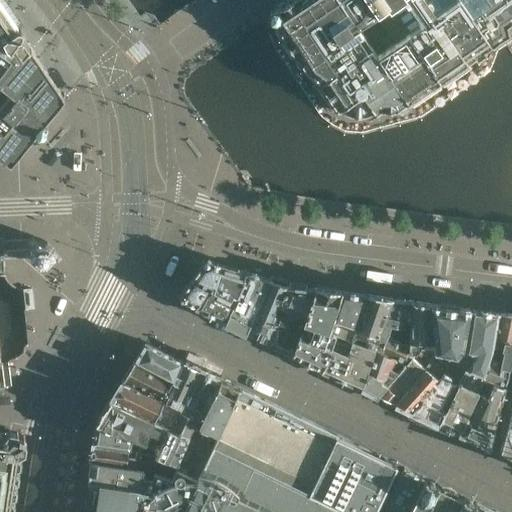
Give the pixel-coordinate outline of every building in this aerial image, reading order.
[(482,46),(454,0),(288,0),(278,7),(278,6),(275,8),(274,9),(274,10),(274,11),(275,11),(274,13),(274,14),(273,16),(273,18),(272,19),(272,20),(272,21),(273,21),(282,36),(281,37),(282,39),(284,38),(303,69),(304,68),(313,83),(315,82),(329,104),(335,101),(336,103),(338,105),(340,107),(342,108),(344,109),(346,110),(349,111),(351,111),(353,112),(357,111),(360,110),(362,110),(364,109),(366,107),(368,106),(370,103),(373,107),(399,97),(428,80),(461,59),(465,60),(477,53),(477,49),(482,46)] [(511,0),(454,0),(482,46),(500,35),(499,27),(511,18),(511,0)] [(30,47),(0,3),(0,155),(5,159),(5,158),(13,157),(14,157),(36,131),(40,131),(40,130),(45,123),(47,123),(45,119),(65,95),(64,93),(62,94),(30,47)] [(37,241),(32,236),(30,238),(29,241),(29,244),(32,248),(32,255),(32,256),(33,257),(33,258),(34,259),(34,260),(35,260),(35,261),(36,261),(37,262),(38,263),(39,263),(40,263),(41,263),(42,264),(43,264),(44,263),(46,263),(47,263),(48,262),(49,262),(50,261),(51,260),(52,258),(53,257),(58,262),(61,258),(54,251),(54,249),(52,245),(45,240),(37,241)] [(3,238),(0,238),(0,268),(4,269),(4,257),(29,256),(30,256),(30,255),(31,255),(31,254),(32,255),(32,248),(29,244),(29,241),(30,238),(20,239),(3,239),(3,238)] [(245,283),(246,272),(210,262),(210,261),(202,263),(202,264),(191,280),(208,288),(234,300),(237,301),(245,283)] [(247,331),(269,279),(246,272),(245,283),(237,301),(234,300),(226,320),(247,331)] [(272,321),(286,284),(269,279),(247,331),(269,342),(275,324),(273,323),(272,323),(272,322),(272,321)] [(196,306),(208,288),(191,280),(182,292),(183,292),(185,300),(184,301),(196,306)] [(305,315),(314,288),(289,285),(282,306),(305,315)] [(226,320),(234,300),(208,288),(196,306),(226,320)] [(330,322),(332,317),(341,292),(314,288),(305,315),(291,353),(321,367),(334,331),(328,328),(330,322)] [(352,333),(366,295),(365,295),(341,292),(332,317),(342,321),(340,325),(338,332),(350,337),(352,333)] [(381,320),(389,298),(366,294),(366,295),(352,333),(375,338),(381,320)] [(409,327),(410,301),(389,298),(381,320),(409,327)] [(432,338),(429,303),(411,301),(410,301),(409,327),(409,348),(414,348),(416,345),(419,345),(419,338),(432,338)] [(463,347),(469,309),(429,303),(432,338),(433,345),(433,352),(455,355),(463,347)] [(291,353),(305,315),(282,306),(275,324),(269,342),(291,353)] [(483,375),(494,341),(498,312),(497,312),(472,309),(464,351),(455,363),(456,365),(463,367),(483,375)] [(511,313),(498,313),(498,312),(494,341),(483,375),(482,379),(488,381),(493,361),(498,342),(511,345),(511,313)] [(408,357),(414,348),(409,348),(409,327),(381,320),(375,338),(359,384),(378,393),(408,357)] [(359,384),(375,338),(352,333),(350,337),(338,332),(340,325),(330,322),(328,328),(334,331),(321,367),(359,384)] [(509,365),(511,353),(511,345),(498,342),(493,361),(509,365)] [(173,379),(182,360),(148,344),(144,345),(133,362),(170,379),(170,378),(173,379)] [(438,422),(463,367),(456,365),(455,363),(451,358),(434,356),(431,358),(429,356),(433,352),(433,345),(419,345),(416,345),(414,348),(408,357),(378,393),(438,422)] [(197,416),(216,376),(182,360),(173,379),(178,382),(168,402),(197,416)] [(503,385),(509,365),(493,361),(488,381),(503,385)] [(168,402),(178,382),(173,379),(170,378),(170,379),(133,362),(123,379),(161,397),(160,399),(168,402)] [(479,386),(482,379),(483,375),(463,367),(438,422),(458,432),(479,386)] [(188,436),(110,399),(96,422),(139,438),(138,447),(176,462),(174,467),(175,467),(194,476),(198,467),(201,468),(239,388),(220,378),(191,438),(188,436)] [(197,416),(168,402),(160,399),(161,397),(123,379),(110,399),(188,436),(197,416)] [(487,446),(503,385),(488,381),(482,379),(479,386),(458,432),(487,446)] [(371,511),(388,481),(395,484),(380,511),(405,511),(423,477),(403,467),(396,464),(393,462),(239,388),(201,468),(218,476),(225,480),(228,474),(236,478),(236,479),(261,491),(279,500),(273,511),(371,511)] [(511,404),(507,425),(500,451),(511,456),(511,404)] [(139,438),(96,422),(93,441),(134,448),(138,449),(138,447),(139,438)] [(0,511),(14,511),(24,449),(27,448),(28,439),(25,434),(26,433),(26,432),(25,431),(25,430),(23,432),(20,427),(11,425),(8,428),(0,426),(0,511)] [(176,462),(138,447),(138,449),(134,448),(93,441),(90,461),(148,468),(156,469),(171,476),(175,467),(174,467),(176,462)] [(145,488),(148,468),(90,461),(87,480),(145,488)] [(250,511),(261,491),(236,479),(236,478),(228,474),(225,480),(218,476),(201,468),(198,467),(194,476),(175,467),(171,476),(156,469),(148,468),(145,488),(87,480),(82,511),(250,511)] [(470,511),(476,503),(476,502),(461,495),(461,496),(437,485),(438,484),(423,478),(423,477),(405,511),(470,511)] [(496,511),(476,503),(470,511),(496,511)]
